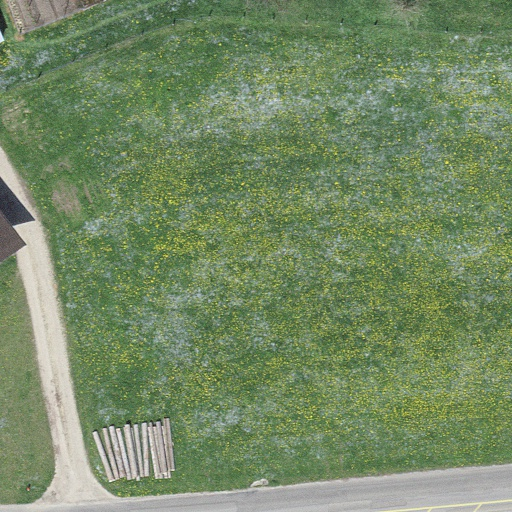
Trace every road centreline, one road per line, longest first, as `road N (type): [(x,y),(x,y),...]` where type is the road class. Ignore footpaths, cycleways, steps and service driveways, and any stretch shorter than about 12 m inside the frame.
road 1 (track): [(80,511),(35,283),(0,198)]
road 2 (residential): [(209,511),(511,486)]
